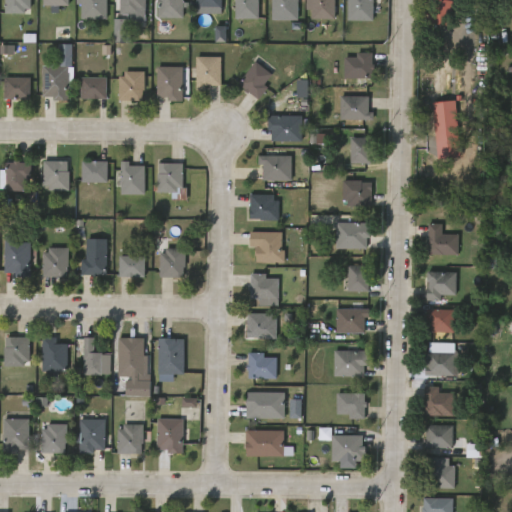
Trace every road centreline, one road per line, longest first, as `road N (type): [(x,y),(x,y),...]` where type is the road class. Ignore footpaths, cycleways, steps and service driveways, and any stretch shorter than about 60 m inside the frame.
road 1 (residential): [(0,133),(192,133),(219,151),(217,485)]
road 2 (residential): [(406,0),(394,511)]
road 3 (residential): [(395,485),(0,484)]
road 4 (residential): [(0,309),(218,309)]
